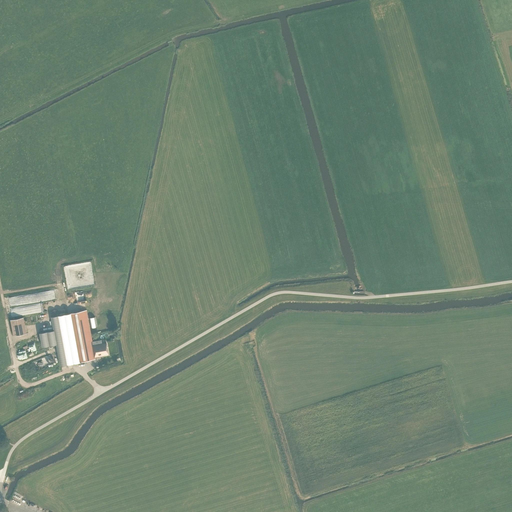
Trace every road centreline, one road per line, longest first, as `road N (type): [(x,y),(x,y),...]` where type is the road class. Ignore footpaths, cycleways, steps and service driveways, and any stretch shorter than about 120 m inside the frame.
road 1 (unclassified): [(14,446),(276,293),(361,298),(511,281)]
road 2 (track): [(63,347),(13,359),(0,282)]
